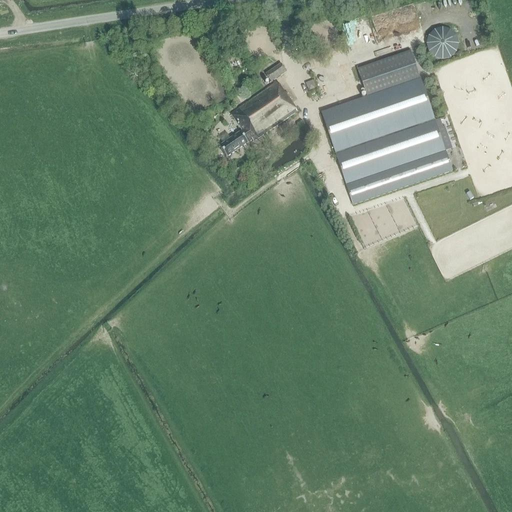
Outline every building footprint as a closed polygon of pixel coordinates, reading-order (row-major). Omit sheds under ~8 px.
[(367,16),(356,21),(363,39),(374,34),(367,16)] [(425,37),(432,62),(460,54),(452,29),(425,37)] [(358,92),(361,99),(321,113),(345,186),(445,152),(411,51),(357,69),(364,90),(358,92)] [(271,83),(286,73),(280,64),(265,75),(271,83)] [(309,91),(316,88),(313,80),(306,83),(309,91)] [(252,143),(296,113),(276,84),(230,116),(241,131),(217,148),(225,159),(251,141),(252,143)] [(445,152),(345,186),(352,206),(452,172),(445,152)]
